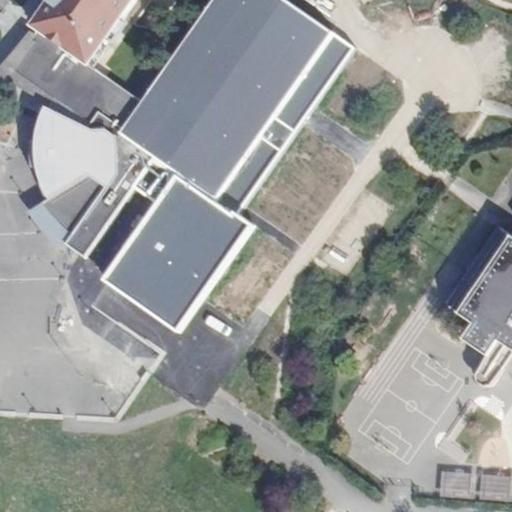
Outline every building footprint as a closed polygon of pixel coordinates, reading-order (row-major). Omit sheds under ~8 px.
[(53,0),(50,5),(56,9),(54,12),(85,33),(92,21),(114,37),(139,0),(53,0)] [(106,214),(108,215),(129,185),(154,201),(150,207),(139,224),(203,269),(210,260),(223,269),(248,233),(235,224),(299,133),(278,118),(307,76),(329,91),(358,49),(287,0),(218,0),(145,105),(129,93),(81,161),(122,190),(106,214)] [(54,12),(48,8),(34,28),(40,32),(54,12)] [(92,68),(114,37),(92,21),(85,33),(54,12),(40,32),(33,42),(36,44),(14,76),(51,102),(45,114),(41,125),(73,154),(81,161),(129,93),(92,68)] [(329,91),(307,76),(278,118),(299,133),(329,91)] [(106,214),(122,190),(81,161),(73,154),(41,125),(40,127),(39,132),(33,132),(32,146),(33,159),(27,159),(31,179),(36,177),(42,192),(46,190),(52,200),(44,206),(45,207),(50,204),(58,202),(63,201),(70,201),(76,201),(80,202),(87,204),(94,207),(100,210),(106,214)] [(150,207),(154,201),(129,185),(108,215),(117,220),(134,196),(150,207)] [(48,211),(58,222),(64,220),(69,219),(86,220),(99,228),(108,215),(106,214),(100,210),(94,207),(87,204),(80,202),(76,201),(70,201),(63,201),(58,202),(50,204),(45,207),(48,211)] [(108,215),(99,228),(108,234),(117,220),(108,215)] [(81,255),(99,228),(86,220),(69,219),(64,220),(58,222),(61,225),(70,232),(63,243),(81,255)] [(511,235),(500,227),(449,304),(479,325),(468,341),(492,357),(502,341),(511,347),(511,235)] [(108,234),(99,228),(81,255),(89,261),(108,234)]
